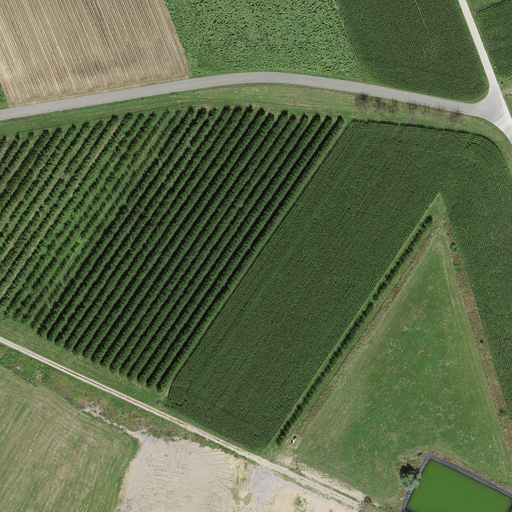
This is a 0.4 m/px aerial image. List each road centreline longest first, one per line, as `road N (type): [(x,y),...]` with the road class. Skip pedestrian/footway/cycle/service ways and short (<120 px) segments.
road 1 (unclassified): [(511,140),(501,115),(255,78),(0,115)]
road 2 (track): [(0,341),(367,511)]
road 3 (track): [(458,0),(501,115)]
